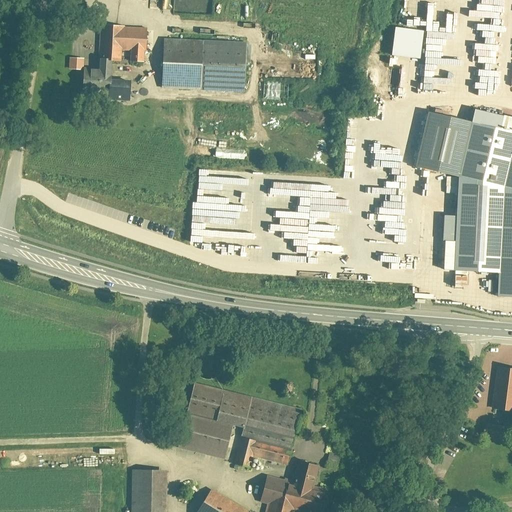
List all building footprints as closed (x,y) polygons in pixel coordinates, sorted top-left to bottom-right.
[(133,0),(134,8),(151,8),(151,0),(133,0)] [(145,87),(145,52),(150,52),(150,35),(123,35),(123,27),(101,27),(101,51),(100,51),(100,73),(83,73),(83,94),(114,94),(114,72),(114,60),(122,60),(122,51),(130,51),(129,87),(145,87)] [(164,42),(161,87),(205,92),(246,93),(247,46),(164,42)] [(69,57),(69,71),(85,70),(85,57),(69,57)] [(511,132),(470,124),(429,115),(414,169),(458,177),(458,271),(502,271),(502,298),(511,298),(511,132)] [(377,146),(377,160),(395,160),(395,146),(377,146)] [(203,380),(210,381),(220,377),(224,370),(224,361),(220,354),(212,349),(203,350),(197,355),(193,362),(194,371),(198,377),(203,380)] [(511,370),(497,370),(495,411),(511,411),(511,370)] [(304,410),(196,387),(190,416),(298,439),(304,410)] [(196,419),(187,454),(223,463),(232,428),(196,419)] [(484,427),(484,443),(505,444),(506,427),(484,427)] [(290,447),(258,439),(251,438),(243,436),(237,466),(251,469),(254,460),(286,467),(290,447)] [(330,456),(328,467),(343,471),(346,459),(330,456)] [(274,505),(271,511),(328,511),(334,494),(316,488),(322,470),(299,463),(293,481),(271,474),(263,502),(274,505)] [(132,473),(133,511),(168,511),(167,472),(132,473)] [(249,511),(215,490),(201,511),(249,511)]
